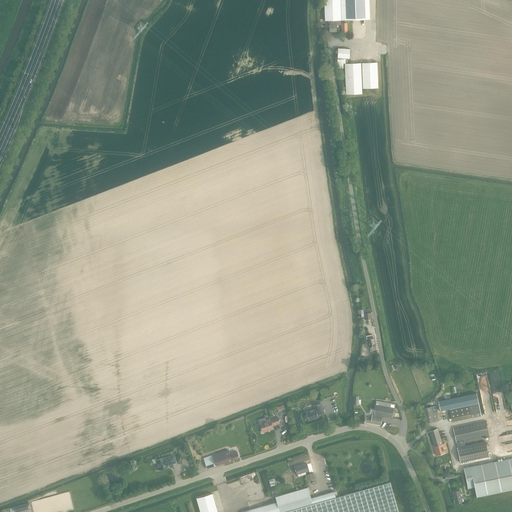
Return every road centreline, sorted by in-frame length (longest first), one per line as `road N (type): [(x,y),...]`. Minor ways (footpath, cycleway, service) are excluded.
road 1 (unclassified): [(399,446),(403,415),(380,353),(329,43)]
road 2 (unclassified): [(96,511),(333,431),(365,426),(399,446)]
road 3 (trunk): [(0,152),(61,0)]
road 4 (trunk): [(53,0),(0,134)]
